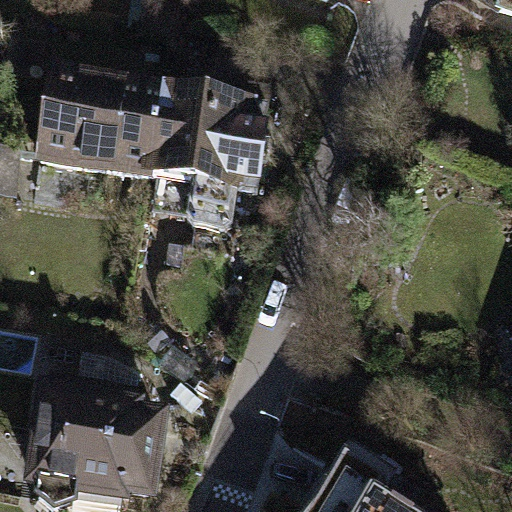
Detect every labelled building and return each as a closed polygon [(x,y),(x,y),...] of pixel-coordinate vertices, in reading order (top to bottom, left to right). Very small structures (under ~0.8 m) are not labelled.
[(150,191),(151,189),(164,94),(165,89),(44,72),(32,158),(31,165),(30,174),(150,191)] [(258,106),(164,94),(151,189),(156,189),(152,218),(186,223),(193,232),(224,235),(234,228),(238,198),(257,201),(268,111),(257,109),(258,106)] [(31,165),(32,158),(20,157),(19,154),(0,152),(0,201),(15,203),(18,164),(31,165)] [(76,491),(123,497),(138,393),(54,380),(34,500),(52,511),(55,511),(74,503),(76,491)] [(402,511),(361,487),(345,511),(402,511)]
